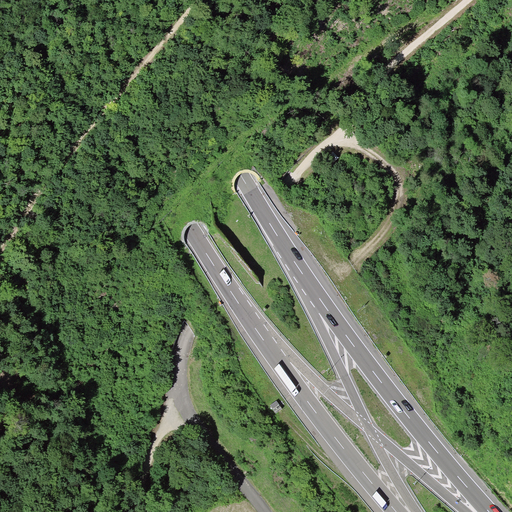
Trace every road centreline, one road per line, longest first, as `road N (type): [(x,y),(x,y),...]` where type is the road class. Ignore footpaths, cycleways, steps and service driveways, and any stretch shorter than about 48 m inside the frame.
road 1 (motorway): [(489,511),(288,252),(152,0)]
road 2 (motorway): [(75,0),(118,96),(210,260),(396,511)]
road 3 (residential): [(261,511),(190,422),(177,374),(188,327),(285,184)]
road 4 (track): [(198,0),(122,85),(0,247)]
road 5 (track): [(285,184),(336,137),(388,68),(466,0)]
road 6 (track): [(131,511),(152,439),(181,402)]
